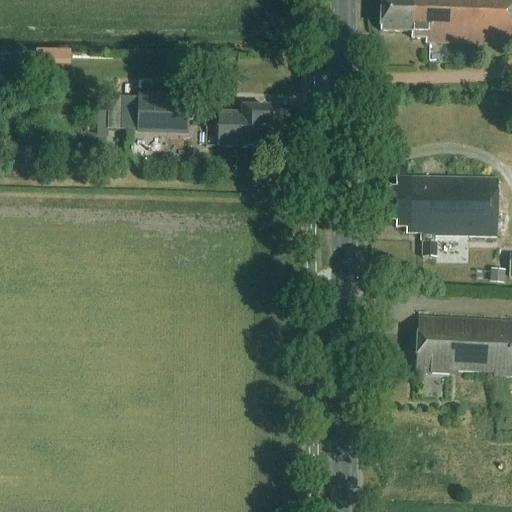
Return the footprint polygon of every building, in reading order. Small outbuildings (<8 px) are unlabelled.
[(511,0),(383,0),(383,31),(412,32),(412,39),(426,40),(426,44),(511,47),(511,0)] [(137,95),(136,136),(188,137),(189,96),(137,95)] [(121,132),(122,99),(109,99),(109,105),(108,131),(121,132)] [(217,115),(216,149),(261,150),(261,128),(268,128),(268,108),(240,108),(239,115),(217,115)] [(140,159),(161,159),(160,139),(139,139),(140,159)] [(388,191),(387,223),(398,223),(397,228),(408,229),(408,235),(423,235),(423,238),(496,239),(497,182),(398,180),(398,191),(388,191)] [(422,258),(438,259),(438,243),(422,243),(422,258)] [(492,273),(491,287),(504,287),(505,274),(492,273)] [(511,325),(419,321),(417,374),(453,376),(453,373),(496,375),(496,377),(511,378),(511,325)]
